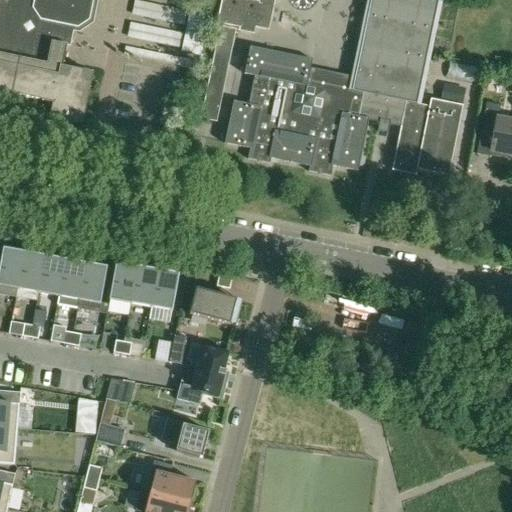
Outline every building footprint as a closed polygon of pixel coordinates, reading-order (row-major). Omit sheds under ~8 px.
[(42,103),(53,106),(50,120),(82,126),(86,111),(93,76),(62,69),(64,62),(67,46),(63,45),(67,26),(78,28),(89,20),(93,0),(0,0),(0,93),(42,102),(42,103)] [(245,27),(255,29),(270,32),(276,1),(280,2),(280,0),(222,0),(218,25),(245,31),(245,27)] [(312,61),(251,48),(246,75),(255,77),(250,105),(234,102),(224,147),(249,152),(248,160),(270,165),(271,160),(309,168),(308,173),(330,177),(332,167),(358,172),(368,121),(379,123),(377,133),(378,133),(379,131),(387,132),(387,135),(388,135),(390,126),(401,128),(392,172),(416,177),(417,171),(448,177),(463,107),(430,100),(430,101),(429,108),(417,105),(438,0),(370,0),(357,66),(375,75),(370,84),(366,81),(310,69),(312,61)] [(236,31),(219,27),(200,120),(217,123),(236,31)] [(444,85),(440,102),(462,106),(465,89),(444,85)] [(490,158),(491,157),(492,153),(511,156),(511,160),(511,161),(511,122),(498,119),(500,107),(486,104),(476,156),(490,158)] [(0,266),(0,295),(16,298),(18,290),(24,254),(12,252),(8,252),(3,251),(0,266)] [(18,290),(16,298),(37,302),(38,294),(45,258),(24,254),(18,290)] [(45,258),(38,294),(59,298),(65,262),(45,258)] [(59,298),(57,306),(78,310),(86,265),(65,262),(59,298)] [(99,314),(107,269),(86,265),(78,310),(99,314)] [(109,301),(131,305),(137,268),(116,265),(109,301)] [(131,305),(151,308),(158,272),(137,268),(131,305)] [(179,276),(158,272),(151,308),(172,312),(174,303),(178,279),(179,276)] [(218,276),(216,287),(229,290),(231,279),(218,276)] [(186,280),(178,279),(174,303),(181,304),(186,280)] [(189,316),(230,326),(236,301),(210,294),(210,291),(200,288),(199,291),(196,290),(189,316)] [(425,337),(428,324),(407,319),(404,333),(425,337)] [(30,339),(32,327),(24,325),(22,337),(30,339)] [(32,327),(30,339),(38,340),(40,328),(32,327)] [(71,346),(73,334),(65,333),(63,345),(71,346)] [(73,334),(71,346),(79,348),(81,336),(73,334)] [(187,338),(175,336),(170,364),(182,366),(187,338)] [(122,355),(124,343),(116,342),(114,354),(122,355)] [(132,345),(124,343),(122,355),(129,357),(132,345)] [(192,388),(204,391),(203,395),(221,400),(226,383),(222,382),(229,354),(191,344),(187,358),(200,361),(192,388)] [(108,394),(120,396),(123,382),(111,380),(108,394)] [(0,428),(17,430),(20,394),(0,392),(0,428)] [(106,399),(105,404),(115,407),(117,401),(106,399)] [(209,433),(183,427),(183,424),(167,420),(161,442),(178,446),(176,453),(202,459),(209,433)] [(125,431),(100,425),(95,443),(120,449),(125,431)] [(0,465),(14,466),(17,430),(0,428),(0,465)] [(151,475),(146,493),(191,504),(196,483),(171,477),(174,466),(154,461),(151,475)] [(89,467),(86,478),(99,481),(102,470),(89,467)] [(0,509),(7,511),(15,475),(0,472),(0,509)] [(96,492),(99,481),(86,478),(83,489),(96,492)] [(189,511),(191,504),(146,493),(140,491),(135,511),(136,511),(192,511),(193,511),(189,511)]
